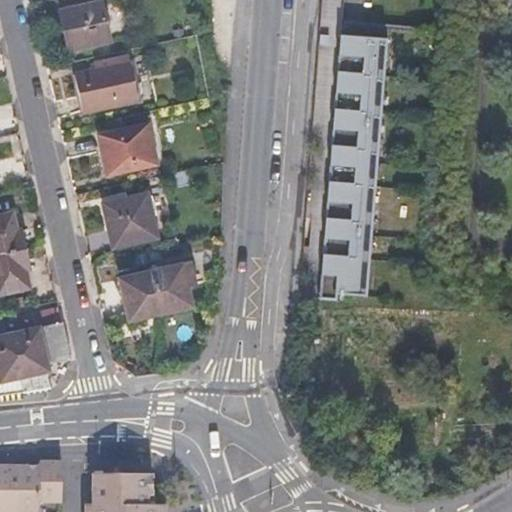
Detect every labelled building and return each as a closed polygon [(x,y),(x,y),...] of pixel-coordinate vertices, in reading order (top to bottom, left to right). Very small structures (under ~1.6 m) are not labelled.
[(69,48),(106,40),(97,1),(61,9),(69,48)] [(341,25),(340,35),(361,36),(362,26),(341,25)] [(387,38),(385,58),(437,62),(439,32),(362,26),(361,36),(387,38)] [(361,36),(340,35),(337,71),(384,75),(385,58),(387,38),(361,36)] [(140,98),(132,59),(131,59),(129,54),(99,60),(100,67),(77,72),(85,111),(140,98)] [(384,75),(337,71),(334,109),(381,112),(384,75)] [(381,112),(334,109),(331,145),(378,149),(381,112)] [(149,122),(100,133),(108,171),(157,161),(149,122)] [(378,149),(331,145),(328,182),(375,185),(378,149)] [(375,185),(328,182),(325,218),(373,222),(375,185)] [(148,191),(105,201),(114,244),(157,236),(148,191)] [(0,250),(27,245),(22,223),(16,224),(11,207),(0,210),(0,250)] [(373,222),(325,218),(322,255),(370,259),(373,222)] [(27,245),(0,250),(0,288),(30,282),(25,265),(31,263),(27,245)] [(370,259),(322,255),(319,299),(337,301),(337,295),(367,297),(370,259)] [(35,281),(31,263),(25,265),(30,282),(35,281)] [(189,263),(153,270),(162,311),(191,305),(187,284),(194,283),(189,263)] [(131,317),(162,311),(153,270),(121,277),(131,317)] [(71,354),(59,302),(7,313),(8,315),(12,332),(0,334),(0,392),(48,386),(51,385),(47,371),(52,370),(50,360),(71,354)] [(0,317),(0,334),(12,332),(8,315),(0,317)] [(0,511),(42,511),(43,504),(64,503),(64,465),(48,464),(40,464),(40,469),(22,469),(0,468),(0,511)] [(163,511),(163,506),(148,506),(148,499),(153,498),(152,476),(92,476),(91,511),(163,511)]
